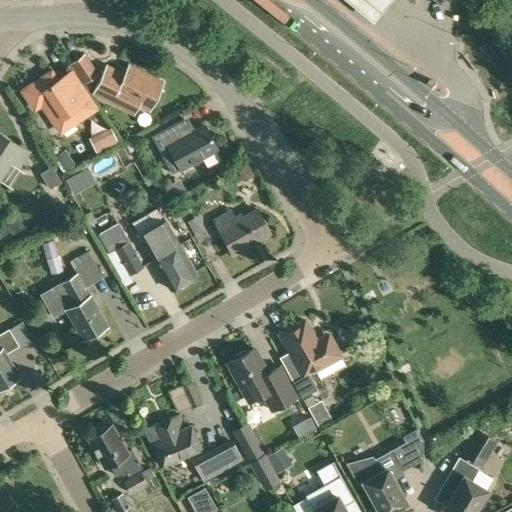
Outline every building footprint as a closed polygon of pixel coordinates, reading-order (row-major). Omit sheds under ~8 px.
[(385,0),(352,0),(373,16),(385,0)] [(85,83),(98,74),(84,53),(71,62),(85,83)] [(163,81),(128,65),(124,75),(106,66),(93,91),(111,100),(135,112),(138,106),(148,111),(152,104),(158,105),(164,92),(160,88),(163,81)] [(97,108),(72,71),(52,84),(48,79),(47,78),(46,77),(45,77),(43,77),(42,77),(41,77),(40,78),(22,90),(35,109),(42,105),(60,133),(97,108)] [(191,133),(183,118),(151,135),(171,173),(217,149),(205,126),(191,133)] [(19,167),(29,152),(0,133),(0,176),(10,162),(19,167)] [(115,136),(105,141),(108,148),(119,143),(115,136)] [(65,171),(75,164),(65,149),(55,156),(65,171)] [(242,181),(254,175),(246,161),(235,167),(242,181)] [(50,189),(62,182),(53,166),(41,173),(50,189)] [(262,220),(256,210),(237,221),(231,211),(214,221),(233,254),(269,232),(267,229),(269,229),(263,219),(262,220)] [(149,229),(139,235),(153,260),(170,290),(196,275),(165,220),(149,229)] [(98,233),(108,251),(113,248),(126,240),(116,222),(98,233)] [(0,237),(11,231),(6,223),(0,225),(0,237)] [(113,248),(128,273),(141,265),(126,240),(113,248)] [(93,258),(88,249),(70,260),(78,274),(41,295),(54,317),(66,310),(83,340),(108,325),(91,296),(90,296),(85,288),(104,277),(93,258)] [(290,352),(279,357),(292,380),(301,397),(316,389),(308,374),(315,370),(328,362),(326,359),(338,352),(328,335),(316,341),(304,320),(280,334),(290,352)] [(0,387),(19,376),(5,353),(18,346),(8,330),(0,334),(0,387)] [(267,373),(254,349),(247,352),(243,351),(236,355),(234,360),(227,363),(249,401),(262,394),(271,411),(296,397),(280,366),(267,373)] [(191,407),(202,403),(192,380),(170,390),(179,411),(190,406),(191,407)] [(318,427),(332,419),(321,399),(307,406),(318,427)] [(184,428),(179,415),(144,429),(160,465),(200,448),(191,425),(184,428)] [(310,416),(303,420),(309,430),(316,426),(310,416)] [(265,455),(266,454),(265,452),(264,453),(247,421),(232,429),(249,461),(249,462),(250,465),(258,460),(257,457),(264,454),(265,455)] [(126,451),(112,425),(109,427),(104,427),(101,429),(99,432),(88,438),(105,467),(109,464),(116,476),(125,471),(128,476),(142,467),(132,449),(126,451)] [(482,466),(497,440),(475,427),(460,454),(482,466)] [(415,462),(422,458),(423,440),(417,428),(402,436),(405,441),(404,442),(415,462)] [(359,483),(363,481),(379,511),(389,511),(395,509),(396,511),(408,506),(393,478),(404,472),(391,450),(372,460),(370,455),(347,462),(359,483)] [(204,481),(219,473),(208,452),(193,460),(204,481)] [(277,455),(281,469),(294,466),(291,452),(277,455)] [(280,481),(266,454),(265,455),(264,454),(257,457),(258,460),(250,465),(264,490),(280,481)] [(473,511),(487,490),(485,489),(492,477),(459,457),(446,479),(457,486),(440,511),(473,511)] [(130,494),(148,484),(146,480),(155,475),(150,467),(123,482),(130,494)] [(340,476),(305,495),(310,503),(313,509),(314,511),(346,511),(343,506),(354,500),(341,478),(340,476)] [(131,511),(128,507),(130,506),(122,491),(111,497),(118,511),(131,511)]
